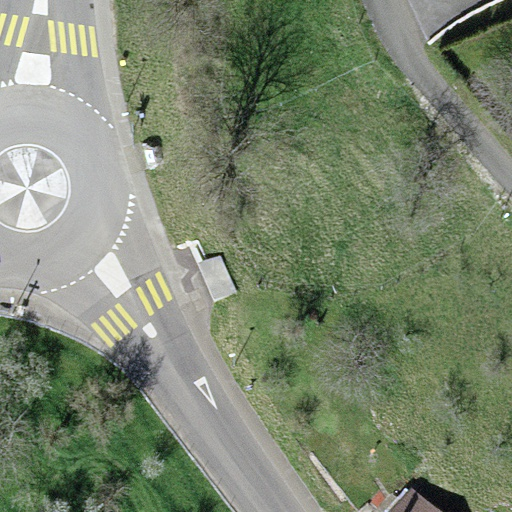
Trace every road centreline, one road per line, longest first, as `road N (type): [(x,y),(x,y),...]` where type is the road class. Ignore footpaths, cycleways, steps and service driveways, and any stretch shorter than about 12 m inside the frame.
road 1 (tertiary): [(272,511),(185,374),(79,248)]
road 2 (secondary): [(79,248),(99,207),(93,163),(63,129),(19,118)]
